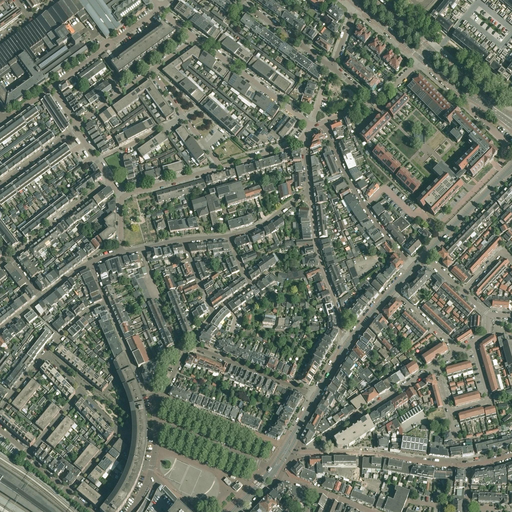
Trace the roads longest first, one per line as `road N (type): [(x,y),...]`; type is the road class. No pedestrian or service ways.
road 1 (residential): [(75,126),(51,88),(159,8)]
road 2 (residential): [(364,206),(384,187),(437,225),(496,165)]
road 3 (residential): [(349,342),(314,238),(309,191)]
road 4 (residential): [(312,125),(195,38)]
road 5 (residential): [(322,452),(325,437),(434,366)]
road 6 (residential): [(316,395),(187,345)]
road 7 (residential): [(69,492),(118,432),(81,390)]
road 8 (residential): [(155,422),(272,469)]
road 9 (residential): [(11,258),(109,181)]
